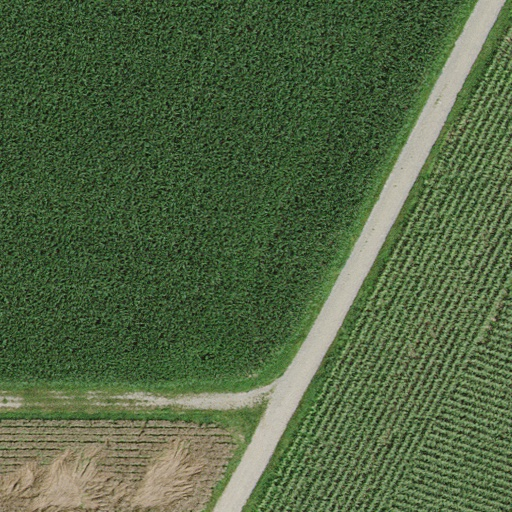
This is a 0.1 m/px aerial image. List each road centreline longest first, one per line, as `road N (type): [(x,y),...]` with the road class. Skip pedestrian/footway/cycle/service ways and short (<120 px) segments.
road 1 (track): [(490,0),(227,511)]
road 2 (track): [(285,401),(0,391)]
